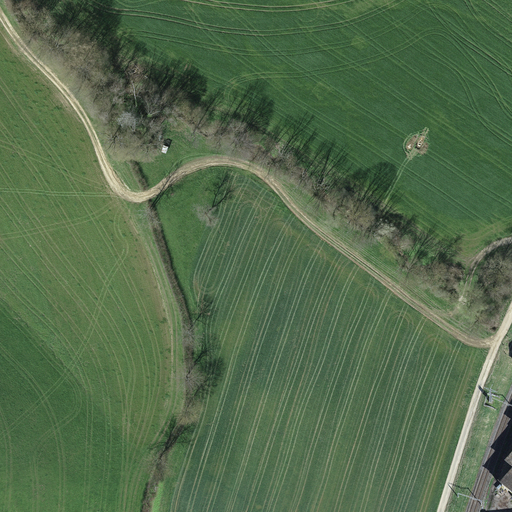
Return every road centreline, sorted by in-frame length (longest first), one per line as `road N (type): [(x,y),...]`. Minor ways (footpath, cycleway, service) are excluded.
road 1 (track): [(497,341),(458,334),(404,297),(246,165),(201,164),(141,196),(122,192),(79,110),(0,14)]
road 2 (track): [(511,308),(441,511)]
